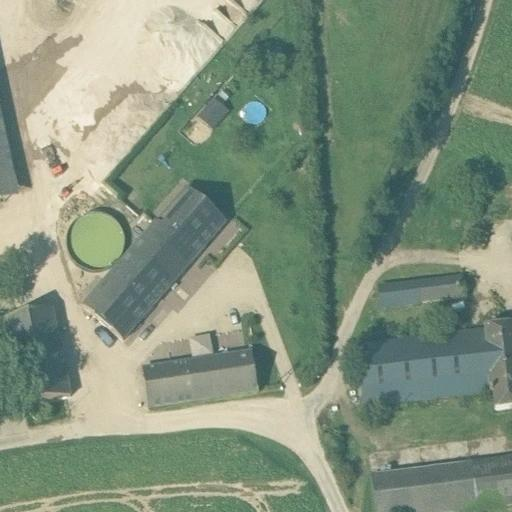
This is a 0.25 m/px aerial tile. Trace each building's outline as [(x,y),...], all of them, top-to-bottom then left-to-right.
[(211,130),(217,124),(227,112),(213,100),(197,118),(211,130)] [(155,226),(195,261),(227,225),(187,190),(155,226)] [(113,267),(116,263),(117,263),(120,259),(122,254),(123,248),(123,243),(123,237),(121,232),(118,227),(114,223),(108,219),(103,217),(97,215),(92,215),(88,216),(83,218),(78,220),(75,223),(71,227),(68,232),(66,238),(66,243),(66,250),(68,255),(71,261),(75,266),(79,269),(85,272),(90,273),(97,273),(102,272),(108,270),(113,267)] [(155,226),(104,285),(84,308),(124,343),(195,261),(155,226)] [(383,309),(435,303),(463,300),(461,280),(381,290),(383,309)] [(3,322),(17,390),(21,409),(70,398),(52,311),(3,322)] [(511,327),(485,331),(494,411),(495,413),(511,410),(511,327)] [(485,333),(469,335),(357,347),(363,406),(492,392),(485,333)] [(252,355),(209,361),(188,364),(194,403),(258,393),(252,355)] [(143,370),(145,382),(149,409),(194,403),(188,363),(143,370)] [(511,459),(488,462),(472,465),(478,511),(511,507),(511,459)] [(472,465),(463,466),(372,477),(376,511),(473,511),(478,511),(472,465)]
